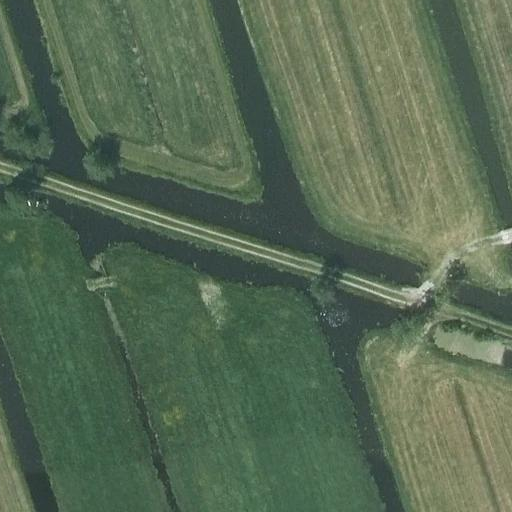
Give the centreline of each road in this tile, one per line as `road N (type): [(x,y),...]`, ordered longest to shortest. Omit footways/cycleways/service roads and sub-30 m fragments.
road 1 (track): [(511,332),(0,166)]
road 2 (track): [(511,235),(458,251),(420,303)]
